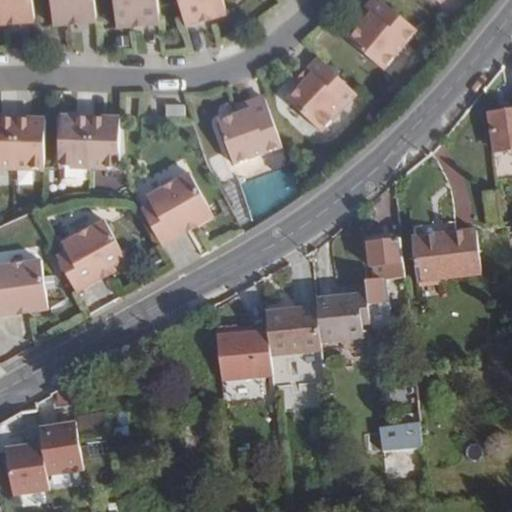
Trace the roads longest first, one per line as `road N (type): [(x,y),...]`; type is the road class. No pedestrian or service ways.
road 1 (tertiary): [(0,393),(251,255),(347,192),(428,115),(511,14)]
road 2 (residential): [(0,76),(187,78),(226,71),(290,36),(326,0)]
